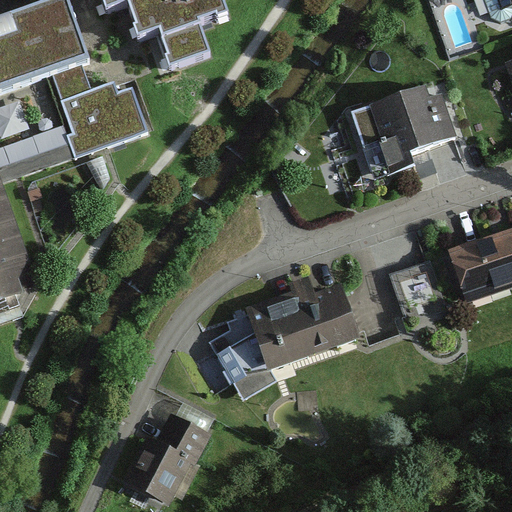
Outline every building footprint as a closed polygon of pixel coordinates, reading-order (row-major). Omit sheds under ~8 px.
[(0,304),(36,292),(0,185),(0,96),(56,77),(84,159),(151,136),(138,97),(123,103),(117,84),(99,90),(67,0),(57,0),(0,19),(0,304)] [(91,0),(101,26),(121,18),(133,52),(154,45),(168,82),(217,64),(208,40),(236,30),(227,7),(245,0),(91,0)] [(511,0),(499,0),(504,13),(511,10),(511,0)] [(424,94),(359,115),(377,169),(457,142),(442,100),(427,105),(424,94)] [(511,242),(454,261),(469,306),(511,291),(511,242)] [(314,292),(245,318),(266,375),(359,340),(343,296),(319,305),(314,292)] [(212,442),(172,422),(160,445),(149,440),(126,486),(166,507),(189,462),(199,468),(212,442)]
